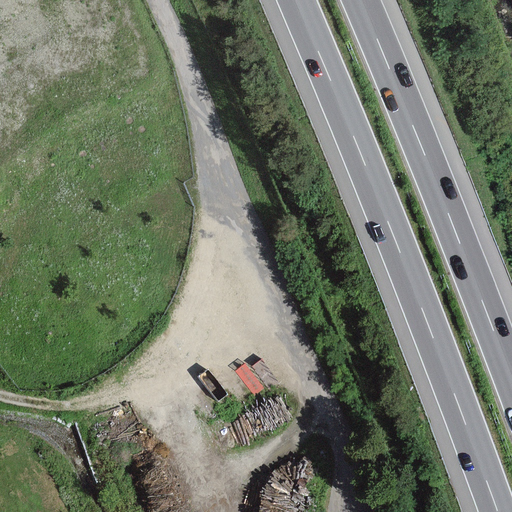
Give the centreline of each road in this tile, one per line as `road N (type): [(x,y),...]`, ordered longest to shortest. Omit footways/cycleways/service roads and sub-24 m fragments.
road 1 (motorway): [(293,0),(492,511)]
road 2 (motorway): [(511,383),(358,0)]
